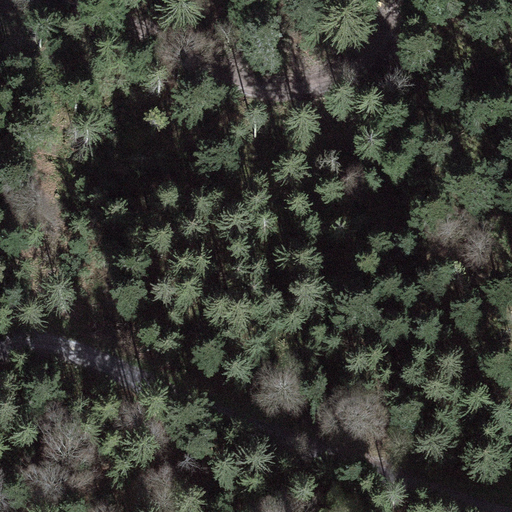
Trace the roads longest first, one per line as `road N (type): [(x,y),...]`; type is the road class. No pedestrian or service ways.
road 1 (track): [(499,511),(401,485),(64,349),(0,349)]
road 2 (track): [(412,0),(376,51),(346,73),(301,85),(257,83),(199,65),(75,0)]
